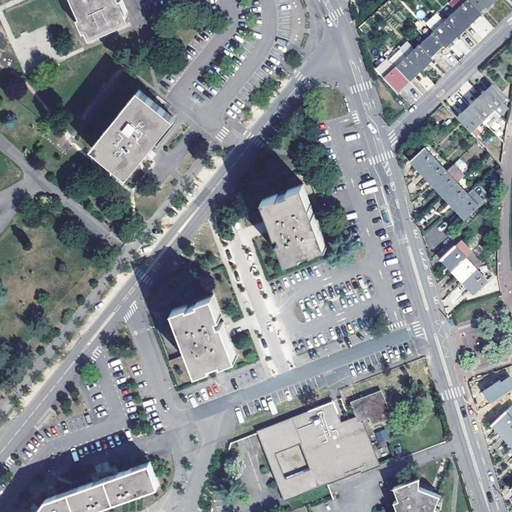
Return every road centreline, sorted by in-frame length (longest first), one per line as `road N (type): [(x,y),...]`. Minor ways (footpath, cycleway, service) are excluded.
road 1 (residential): [(431,324),(183,418),(168,409),(123,300)]
road 2 (tertiary): [(181,229),(302,79),(348,45)]
road 3 (residential): [(489,511),(431,324)]
road 4 (residential): [(431,324),(379,148)]
road 5 (residential): [(379,148),(511,26)]
road 6 (tertiary): [(0,453),(85,348)]
